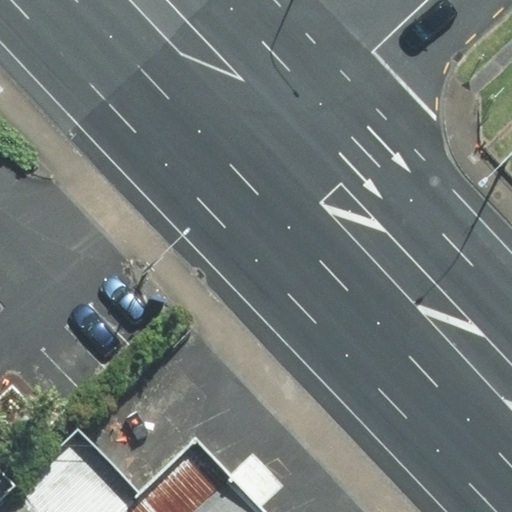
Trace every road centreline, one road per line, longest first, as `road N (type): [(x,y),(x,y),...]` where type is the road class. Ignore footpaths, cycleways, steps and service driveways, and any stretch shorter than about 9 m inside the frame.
road 1 (primary): [(511,387),(277,139)]
road 2 (residential): [(277,139),(425,0)]
road 3 (primary): [(277,139),(145,0)]
